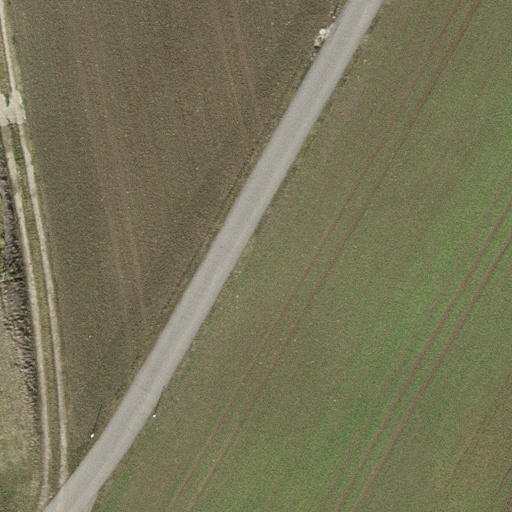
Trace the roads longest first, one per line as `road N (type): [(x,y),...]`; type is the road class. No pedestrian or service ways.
road 1 (track): [(365,0),(76,511)]
road 2 (track): [(0,19),(54,361),(62,511)]
